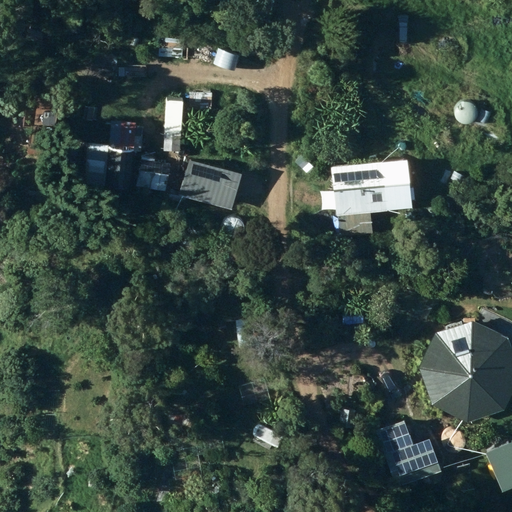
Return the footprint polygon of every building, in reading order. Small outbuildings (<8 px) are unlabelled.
[(276,0),(235,0),(272,12),(276,0)] [(164,52),(167,40),(154,36),(150,49),(164,52)] [(35,46),(20,43),(18,53),(32,57),(35,46)] [(483,108),(462,94),(450,113),(471,127),(483,108)] [(171,191),(175,157),(157,155),(152,189),(171,191)] [(191,192),(193,159),(177,157),(175,191),(191,192)] [(388,209),(384,161),(332,165),(339,236),(375,232),(374,222),(382,222),(381,210),(388,209)] [(316,236),(332,234),(331,222),(315,223),(316,236)] [(511,391),(511,350),(507,338),(472,322),(438,336),(422,371),(437,406),(471,421),(506,407),(511,391)] [(284,345),(242,345),(242,373),(284,373),(284,345)] [(355,428),(356,409),(341,407),(340,427),(355,428)] [(397,487),(444,470),(432,438),(416,445),(406,419),(377,430),(397,487)] [(476,467),(490,506),(511,497),(511,474),(505,456),(476,467)]
